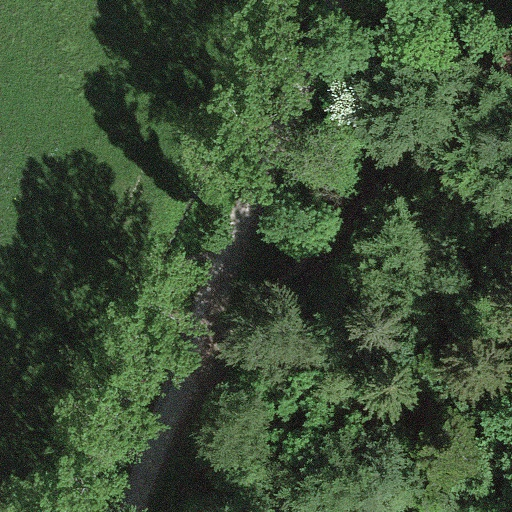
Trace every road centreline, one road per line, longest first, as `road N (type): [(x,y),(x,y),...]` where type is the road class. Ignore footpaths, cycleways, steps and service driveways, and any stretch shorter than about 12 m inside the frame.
road 1 (track): [(134,511),(193,358),(361,0)]
road 2 (track): [(193,358),(302,278),(511,69)]
